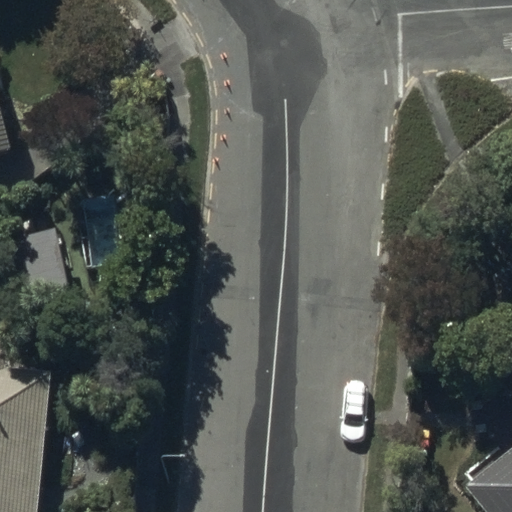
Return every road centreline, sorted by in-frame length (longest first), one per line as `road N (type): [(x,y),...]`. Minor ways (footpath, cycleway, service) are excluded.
road 1 (residential): [(286,28),(298,112),(265,511)]
road 2 (residential): [(511,4),(403,8),(286,28)]
